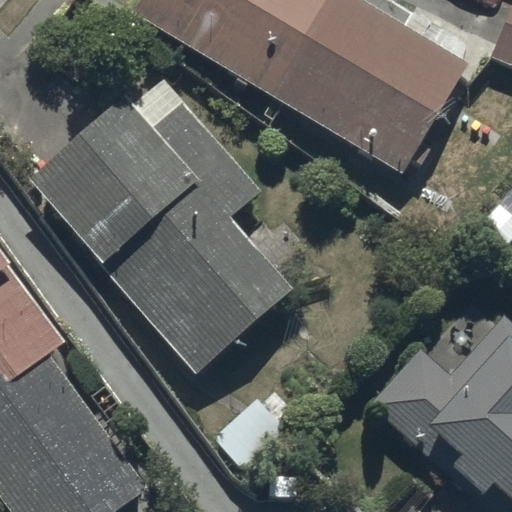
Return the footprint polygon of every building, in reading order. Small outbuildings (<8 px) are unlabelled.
[(466,72),(345,0),(143,0),(130,21),(399,183),(466,72)] [(511,7),(489,64),(511,73),(511,7)] [(122,107),(26,192),(194,383),(289,299),(226,228),(260,199),(162,87),(129,115),(122,107)] [(511,192),(473,234),(498,257),(511,241),(511,192)] [(63,351),(0,265),(0,504),(5,511),(127,511),(147,497),(47,363),(63,351)] [(511,511),(511,332),(502,324),(450,383),(419,356),(367,414),(479,511),(511,511)] [(258,411),(253,406),(208,446),(240,482),(300,429),(273,398),(258,411)]
